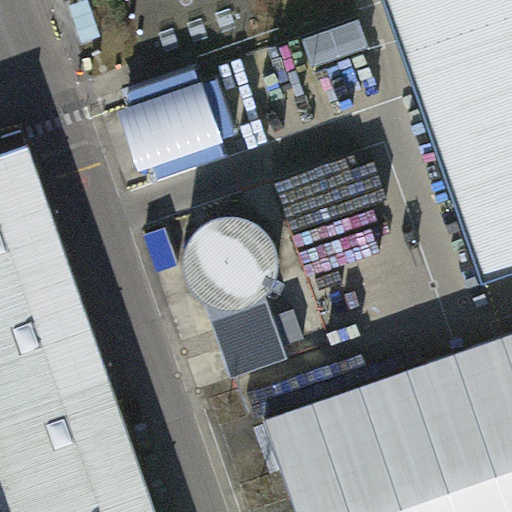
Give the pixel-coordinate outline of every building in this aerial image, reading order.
[(511,0),(391,0),(487,276),(511,267),(511,0)] [(240,151),(217,65),(124,89),(147,176),(240,151)] [(160,511),(31,142),(0,152),(0,511),(160,511)] [(249,290),(282,244),(226,204),(193,250),(249,290)] [(233,370),(293,357),(279,295),(219,308),(233,370)] [(511,511),(511,333),(268,418),(300,511),(511,511)]
